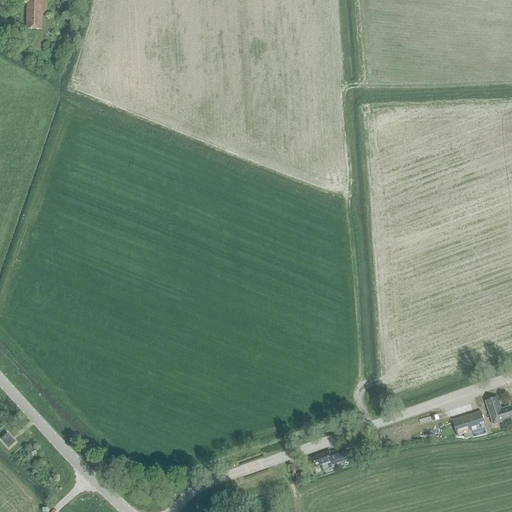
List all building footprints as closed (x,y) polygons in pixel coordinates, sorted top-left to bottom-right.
[(26,30),(41,30),(41,13),(44,13),(44,0),(21,0),(22,4),(27,4),(26,30)] [(497,398),(486,402),(493,425),(511,418),(511,413),(510,407),(501,410),(497,398)] [(481,412),(452,421),(457,436),(485,427),(481,412)] [(15,442),(7,433),(0,439),(8,448),(15,442)] [(329,453),(329,452),(310,459),(313,468),(321,465),(323,471),(334,467),(334,465),(348,460),(344,448),(329,453)] [(311,477),(309,471),(295,476),(298,482),(311,477)]
